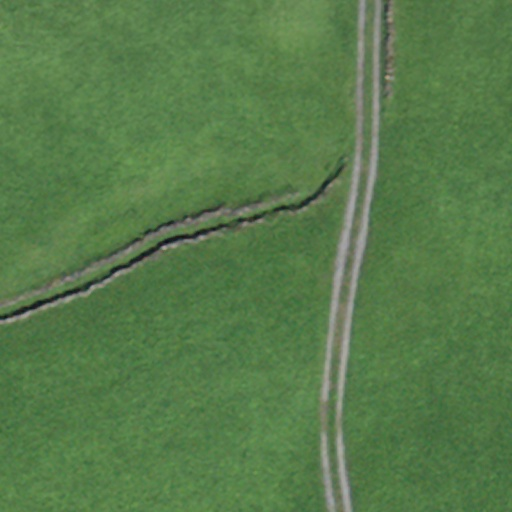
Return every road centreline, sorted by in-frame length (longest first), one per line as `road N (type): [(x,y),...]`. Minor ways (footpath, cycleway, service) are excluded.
road 1 (track): [(338,511),(324,443),(367,152)]
road 2 (track): [(367,152),(372,0)]
